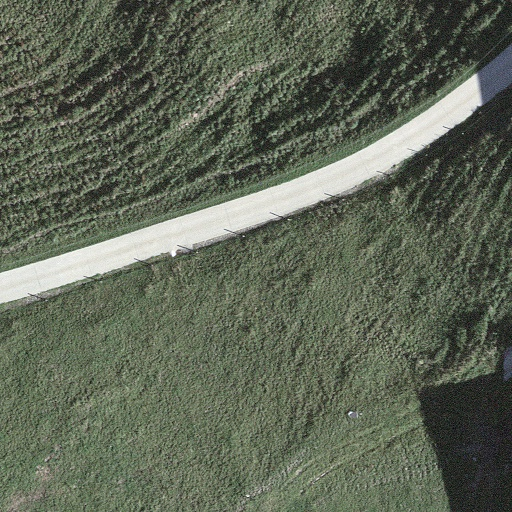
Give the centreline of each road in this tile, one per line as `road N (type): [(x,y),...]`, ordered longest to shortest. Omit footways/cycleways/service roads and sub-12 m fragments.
road 1 (unclassified): [(0,287),(374,160),(511,65)]
road 2 (track): [(511,354),(298,477),(259,511)]
